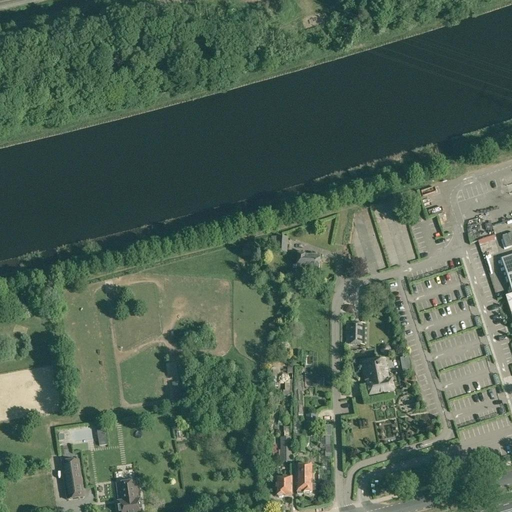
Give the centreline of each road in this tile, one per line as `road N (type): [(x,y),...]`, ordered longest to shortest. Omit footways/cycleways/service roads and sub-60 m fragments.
road 1 (residential): [(341,290),(340,511)]
road 2 (unclassified): [(0,42),(178,0)]
road 3 (unclassified): [(511,477),(390,511)]
